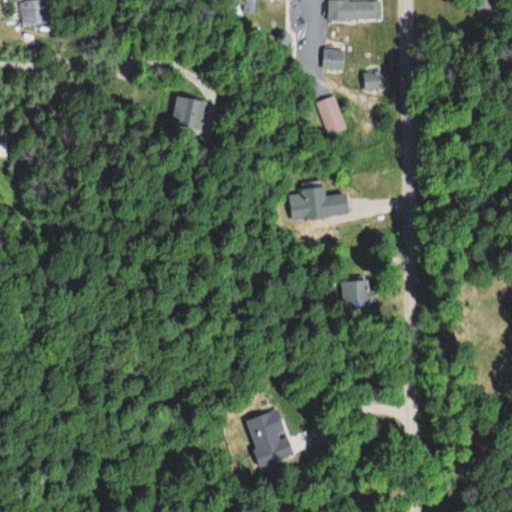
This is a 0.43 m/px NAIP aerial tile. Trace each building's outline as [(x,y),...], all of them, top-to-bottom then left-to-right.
[(42,0),(35,0),(18,3),(22,25),(46,20),(42,0)] [(469,0),(478,17),(496,8),(492,0),(469,0)] [(380,22),(380,2),(325,2),(325,22),(380,22)] [(341,71),(341,51),(320,51),(320,71),(341,71)] [(385,91),(385,73),(361,73),(361,91),(385,91)] [(314,103),(327,136),(346,129),(332,96),(314,103)] [(201,104),(171,98),(166,128),(196,133),(201,104)] [(338,280),(339,315),(365,314),(364,279),(338,280)]
